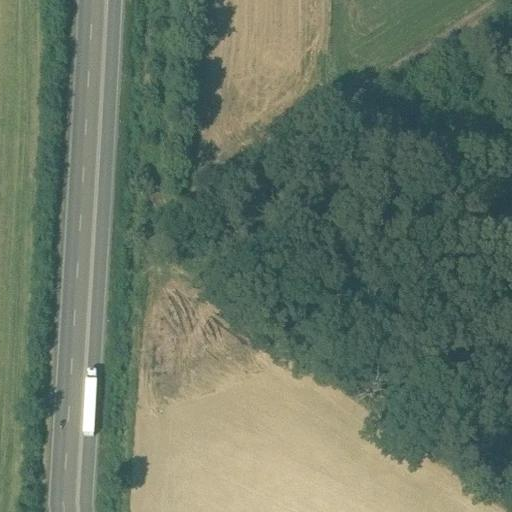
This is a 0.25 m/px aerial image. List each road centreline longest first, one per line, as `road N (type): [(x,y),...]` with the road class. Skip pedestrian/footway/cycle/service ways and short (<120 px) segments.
road 1 (trunk): [(100,0),(71,511)]
road 2 (track): [(507,0),(199,195),(169,232),(159,261)]
